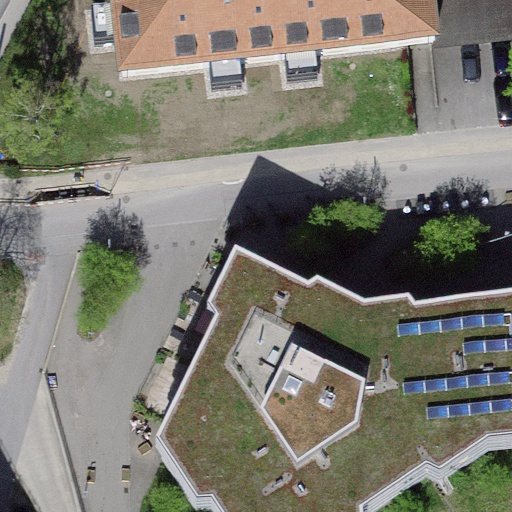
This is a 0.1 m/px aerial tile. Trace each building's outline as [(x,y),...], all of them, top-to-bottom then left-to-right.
[(124,75),(282,58),(275,0),(109,0),(107,10),(117,13),(124,75)] [(426,0),(275,0),(282,58),(432,42),(426,0)] [(511,32),(511,0),(426,0),(432,42),(511,32)] [(356,511),(481,429),(485,429),(481,386),(460,388),(457,366),(451,366),(446,312),(362,324),(327,306),(255,271),(173,437),(223,511),(356,511)] [(485,429),(511,425),(511,303),(446,312),(451,366),(457,366),(460,388),(481,386),(485,429)]
